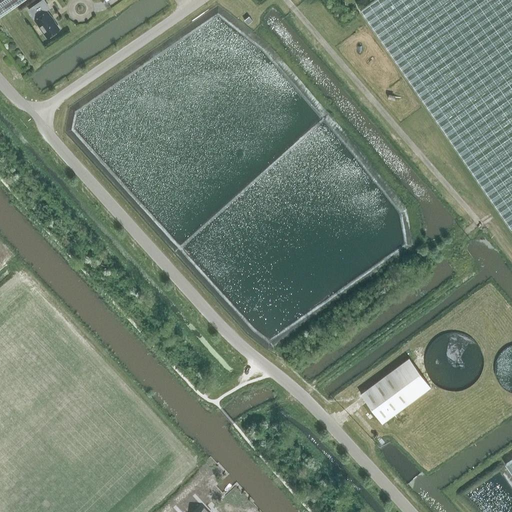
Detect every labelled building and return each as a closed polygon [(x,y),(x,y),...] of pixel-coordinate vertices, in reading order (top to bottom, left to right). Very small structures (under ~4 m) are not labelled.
[(0,0),(0,15),(21,0),(106,0),(107,1),(108,0),(0,0)] [(44,0),(40,0),(34,5),(40,15),(34,19),(47,37),(59,29),(46,11),(50,8),(44,0)] [(511,0),(374,0),(360,10),(511,230),(511,0)] [(247,24),(252,20),(248,16),(244,20),(247,24)] [(430,387),(408,357),(360,394),(382,423),(430,387)]
